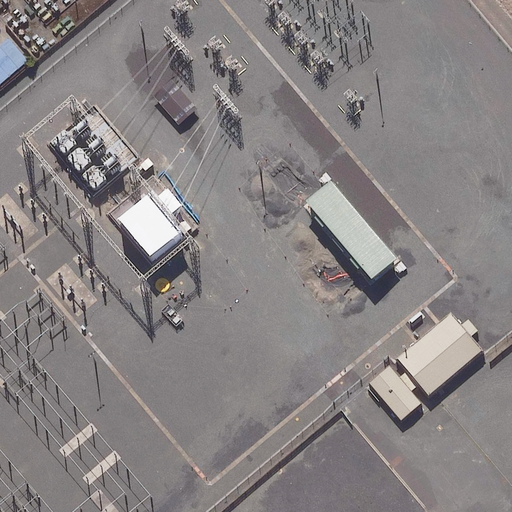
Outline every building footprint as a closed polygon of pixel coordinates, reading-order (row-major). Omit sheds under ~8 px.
[(199,110),(174,82),(156,98),(180,126),(199,110)] [(125,168),(83,117),(50,145),(92,195),(125,168)] [(148,181),(110,211),(151,263),(189,233),(148,181)] [(402,263),(334,184),(309,206),(377,285),(402,263)] [(414,393),(421,387),(430,398),(484,354),(471,338),(479,332),(470,321),(462,328),(453,316),(399,361),(408,372),(400,378),(391,367),(372,383),(403,421),(423,404),(414,393)]
